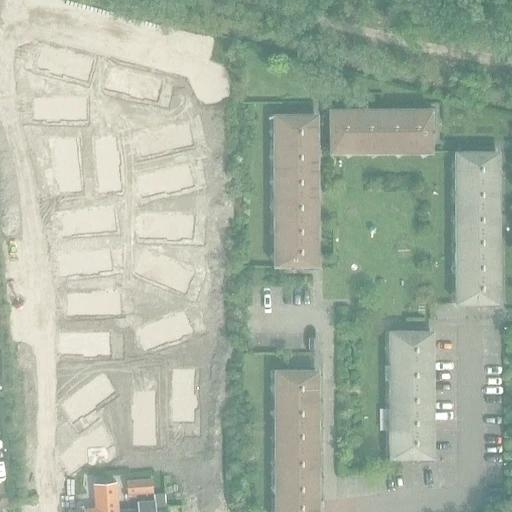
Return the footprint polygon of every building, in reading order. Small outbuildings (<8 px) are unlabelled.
[(379,115),(379,154),(403,154),(403,114),(379,115)] [(403,114),(403,154),(429,153),(429,114),(403,114)] [(273,141),(312,141),(312,115),(273,115),(273,141)] [(354,154),(354,115),(328,115),(329,154),(354,154)] [(354,115),(354,154),(379,154),(379,115),(354,115)] [(312,141),(273,141),(273,166),(312,166),(312,141)] [(453,178),(491,178),(491,152),(453,152),(453,178)] [(273,191),(312,191),(312,166),(273,166),(273,191)] [(453,203),(492,203),(491,178),(453,178),(453,203)] [(273,216),(312,216),(312,191),(273,191),(273,216)] [(453,228),(492,228),(492,203),(453,203),(453,228)] [(273,241),(312,241),(312,216),(273,216),(273,241)] [(492,228),(453,228),(454,253),(492,253),(492,228)] [(312,241),(273,241),(273,267),(312,267),(312,241)] [(454,278),(493,278),(492,253),(454,253),(454,278)] [(493,278),(454,278),(454,304),(493,304),(493,278)] [(388,357),(427,357),(427,331),(388,331),(388,357)] [(388,382),(427,382),(427,357),(388,357),(388,382)] [(274,397),(313,397),(313,371),(274,371),(274,397)] [(427,382),(388,382),(388,407),(427,407),(427,382)] [(274,422),(313,422),(313,397),(274,397),(274,422)] [(427,407),(388,407),(388,432),(427,432),(427,407)] [(313,422),(274,422),(274,447),(313,447),(313,422)] [(427,432),(388,432),(388,458),(402,458),(427,458),(427,432)] [(313,447),(274,447),(274,472),(314,472),(313,447)] [(274,497),(314,497),(314,472),(274,472),(274,497)] [(152,480),(126,481),(127,495),(153,494),(152,480)] [(94,509),(68,511),(67,511),(170,511),(170,510),(167,510),(166,507),(165,507),(165,509),(155,510),(155,502),(137,503),(138,511),(131,511),(117,511),(116,482),(93,484),(94,509)] [(313,511),(314,497),(274,497),(274,511),(313,511)] [(0,508),(12,508),(11,499),(0,499),(0,508)]
